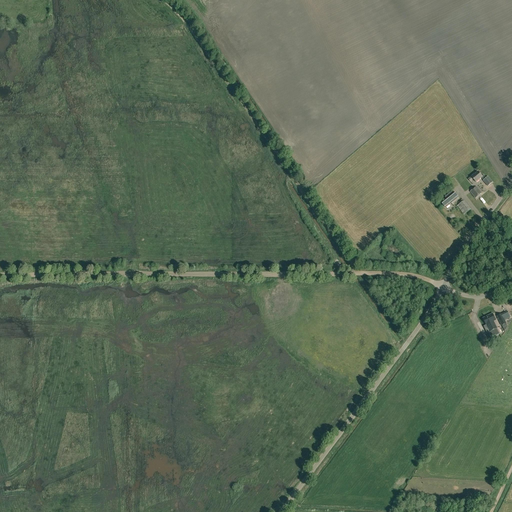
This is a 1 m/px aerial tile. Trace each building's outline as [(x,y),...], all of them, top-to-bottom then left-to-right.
[(488,177),(486,178),(484,175),(482,176),(478,172),(475,175),(474,174),(468,179),(470,182),(473,179),(476,182),(481,178),(484,180),(483,181),(488,186),(492,182),(488,177)] [(482,193),(476,186),(470,192),(475,198),(482,193)] [(446,208),(458,198),(454,193),(452,190),(445,197),(447,199),(442,203),(446,208)] [(464,214),(471,209),(464,201),(458,205),(464,214)] [(507,311),(502,314),(504,320),(510,317),(507,311)] [(488,333),(491,338),(500,334),(497,328),(497,329),(494,321),(496,320),(492,314),(483,318),(486,325),(487,325),(490,332),(488,333)] [(502,325),(506,323),(504,320),(502,314),(497,316),(502,325)]
